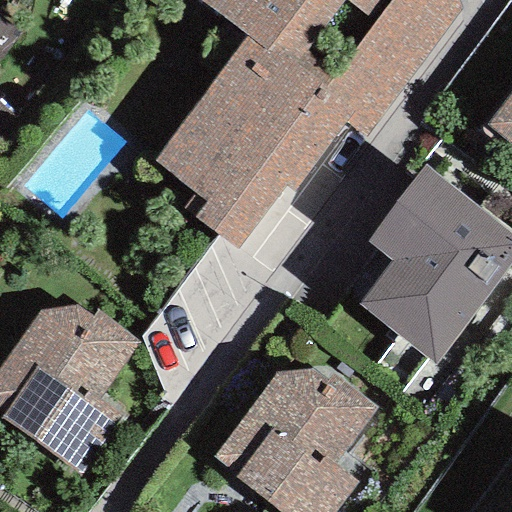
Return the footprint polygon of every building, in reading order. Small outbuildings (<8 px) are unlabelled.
[(193,0),(249,35),(152,162),(204,203),(194,218),(236,249),(288,186),(296,190),(345,123),(364,137),(461,8),(457,0),(193,0)] [(511,87),(483,126),(511,147),(511,87)] [(511,261),(511,233),(424,166),(365,242),(390,262),(357,305),(433,364),(511,261)] [(82,476),(122,416),(96,400),(102,394),(138,343),(97,310),(92,318),(74,306),(38,311),(0,366),(0,412),(3,415),(0,420),(82,476)] [(282,359),(212,459),(234,475),(230,481),(274,511),(334,511),(357,481),(335,466),(343,454),(376,407),(328,373),(320,385),(305,375),(282,359)]
